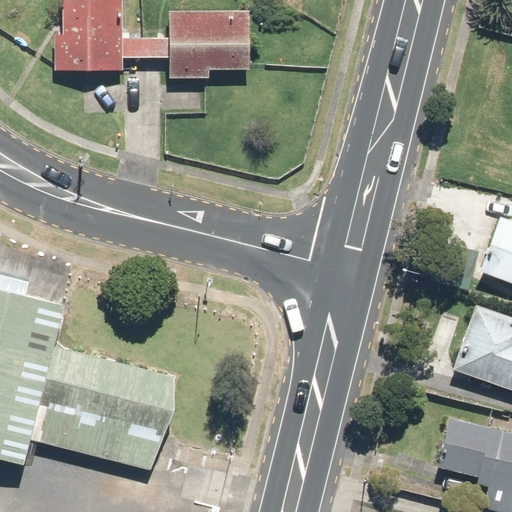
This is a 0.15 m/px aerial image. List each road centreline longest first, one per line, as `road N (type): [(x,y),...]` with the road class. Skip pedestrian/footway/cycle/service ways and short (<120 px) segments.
road 1 (secondary): [(349,269),(119,214),(0,160)]
road 2 (secondary): [(415,0),(349,269)]
road 3 (secondary): [(349,269),(289,511)]
